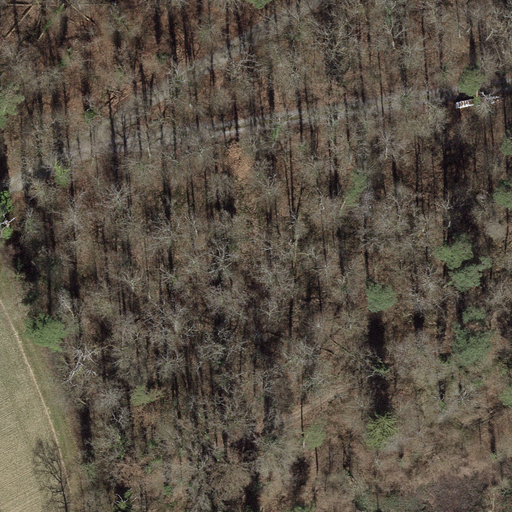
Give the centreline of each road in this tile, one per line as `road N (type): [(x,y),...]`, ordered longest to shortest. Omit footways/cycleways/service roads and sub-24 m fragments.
road 1 (track): [(511,83),(73,165),(0,204)]
road 2 (track): [(73,165),(307,0)]
